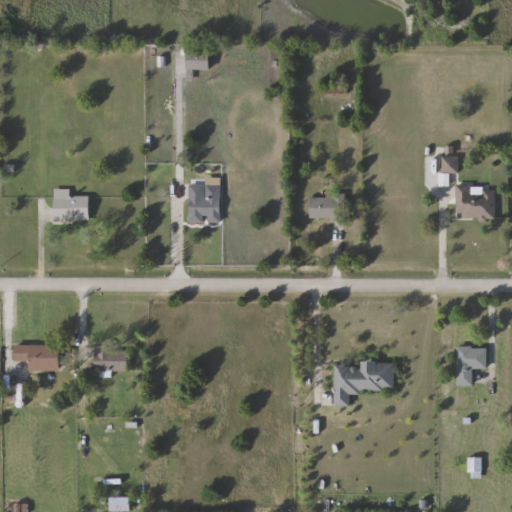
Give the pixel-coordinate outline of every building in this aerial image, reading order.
[(211,70),(189,70),(189,52),(211,52),(211,70)] [(459,173),(444,173),(444,158),(459,158),(459,173)] [(222,180),(222,223),(191,223),(191,180),(222,180)] [(458,186),(474,186),(474,192),(496,192),(496,219),(458,219),(458,186)] [(71,190),(71,196),(90,196),(90,222),(55,222),(55,190),(71,190)] [(312,198),(346,198),(346,220),(312,220),(312,198)] [(30,372),(30,362),(16,362),(16,346),(61,346),(61,372),(30,372)] [(129,347),(129,372),(96,372),(96,347),(129,347)] [(489,368),(474,368),(474,386),(458,386),(458,347),(489,347),(489,368)] [(395,363),(395,391),(352,391),(352,406),(336,406),(336,365),(362,365),(362,362),(395,363)] [(471,458),(482,458),(482,478),(471,478),(471,458)] [(133,498),(133,511),(112,511),(112,498),(133,498)]
